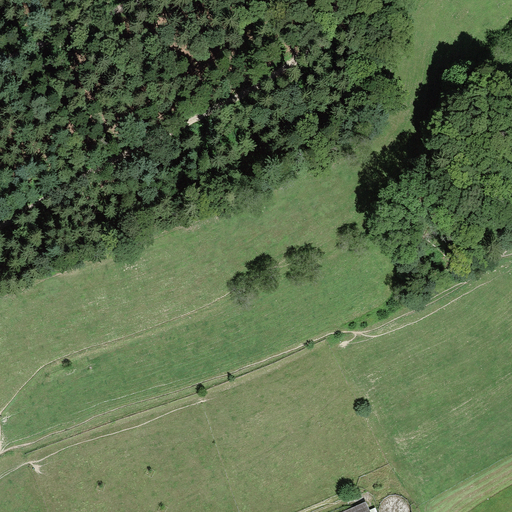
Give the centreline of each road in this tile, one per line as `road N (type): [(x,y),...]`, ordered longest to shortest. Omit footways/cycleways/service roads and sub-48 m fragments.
road 1 (track): [(0,226),(286,68),(315,44),(339,0)]
road 2 (track): [(385,223),(446,139),(487,43),(511,24)]
road 3 (track): [(145,0),(0,58)]
